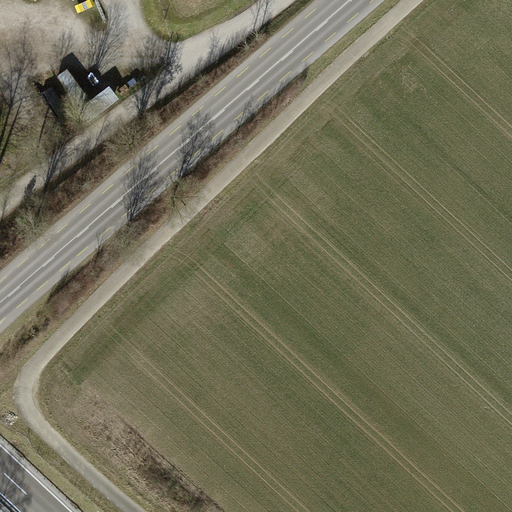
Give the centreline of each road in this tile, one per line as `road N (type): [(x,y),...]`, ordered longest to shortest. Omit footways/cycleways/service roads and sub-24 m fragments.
road 1 (track): [(136,511),(37,423),(28,368),(53,336),(421,0)]
road 2 (tertiary): [(351,0),(0,303)]
road 3 (track): [(0,206),(277,0)]
